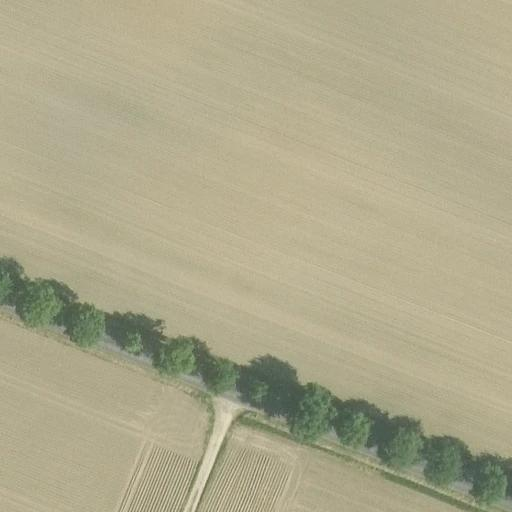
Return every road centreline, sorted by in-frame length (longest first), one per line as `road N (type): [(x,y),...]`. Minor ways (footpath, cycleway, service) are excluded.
road 1 (unclassified): [(0,300),(511,500)]
road 2 (track): [(237,391),(190,511)]
